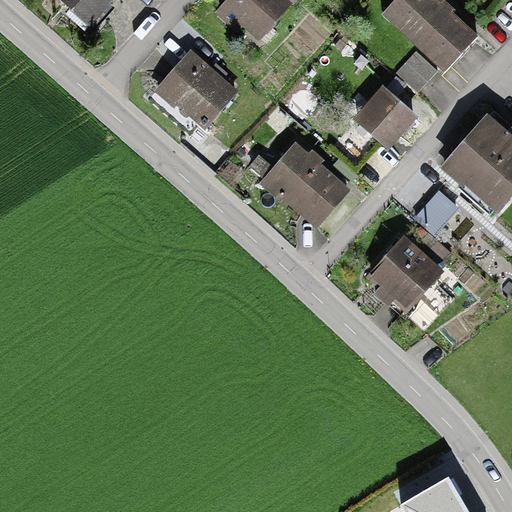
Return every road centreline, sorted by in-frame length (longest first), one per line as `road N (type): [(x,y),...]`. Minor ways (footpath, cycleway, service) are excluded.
road 1 (residential): [(511,45),(299,279)]
road 2 (unclassified): [(511,510),(450,422),(299,279)]
road 3 (unclassified): [(299,279),(93,98)]
road 4 (residential): [(93,98),(174,0)]
road 5 (unclassified): [(93,98),(0,17)]
